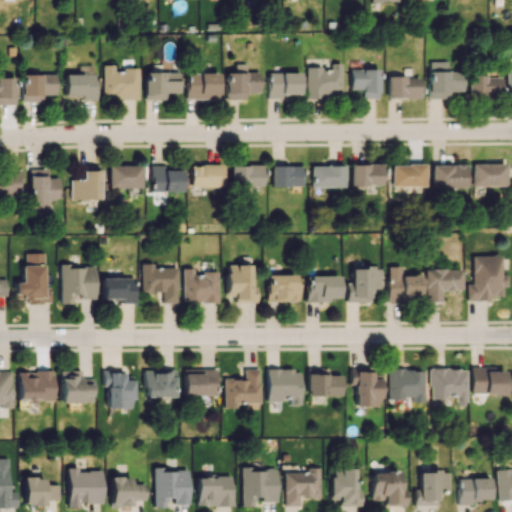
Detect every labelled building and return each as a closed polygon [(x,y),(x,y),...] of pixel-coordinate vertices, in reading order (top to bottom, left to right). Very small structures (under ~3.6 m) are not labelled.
[(448,98),(448,91),(461,91),(461,71),(446,71),(447,61),(428,61),(427,98),(448,98)] [(339,63),(327,64),(328,67),(304,68),(305,99),(340,98),(339,63)] [(224,73),(224,100),(244,100),(244,92),(257,92),(257,71),(244,72),(244,64),(233,64),(233,73),(224,73)] [(101,99),(137,99),(136,69),(112,69),(112,65),(101,65),(101,99)] [(349,89),(360,89),(361,99),(378,98),(377,69),(348,69),(349,89)] [(176,72),(142,72),(142,99),(164,99),(164,93),(176,93),(176,72)] [(298,73),(266,72),(266,99),(280,99),(280,94),(298,94),(298,73)] [(217,99),(217,73),(184,73),(183,99),(217,99)] [(20,101),(41,101),(41,94),(54,95),(54,74),(20,74),(20,101)] [(94,98),(94,74),(62,74),(62,98),(94,98)] [(419,77),(386,76),(386,97),(419,98),(419,77)] [(468,97),(500,96),(499,76),(468,76),(468,97)] [(0,104),(14,104),(13,77),(0,77),(0,104)] [(382,185),(382,164),(350,163),(349,184),(382,185)] [(471,186),(505,186),(504,163),(471,163),(471,186)] [(220,164),(188,165),(188,187),(221,187),(220,164)] [(228,165),(229,186),(262,185),(261,164),(228,165)] [(391,186),(424,186),(424,164),(391,164),(391,186)] [(431,165),(431,188),(465,187),(465,164),(431,165)] [(140,188),(140,165),(106,166),(107,191),(130,190),(130,188),(140,188)] [(180,170),(162,170),(162,165),(148,166),(148,191),(181,191),(180,170)] [(270,186),(301,186),(301,165),(269,165),(270,186)] [(343,187),(343,165),(310,165),(310,187),(343,187)] [(98,199),(97,167),(80,168),(80,179),(68,179),(68,199),(98,199)] [(57,178),(46,178),(46,169),(27,169),(27,208),(45,208),(45,199),(56,199),(57,178)] [(0,195),(17,196),(18,172),(0,171),(0,195)] [(43,253),(24,252),(24,265),(21,265),(21,282),(13,282),(13,300),(26,300),(26,303),(49,303),(49,287),(43,287),(43,253)] [(465,300),(488,300),(488,296),(500,296),(500,287),(504,287),(504,275),(499,275),(498,255),(470,256),(470,284),(465,284),(465,300)] [(58,264),(59,304),(74,303),(74,299),(94,298),(94,266),(72,266),(72,263),(58,264)] [(176,303),(176,267),(151,267),(151,263),(139,263),(140,292),(161,292),(161,303),(176,303)] [(224,296),(233,296),(233,302),(254,302),(254,286),(249,287),(249,264),(224,264),(224,296)] [(386,299),(418,300),(419,275),(400,275),(400,267),(386,266),(386,299)] [(378,288),(379,268),(348,267),(348,282),(344,282),(344,301),(367,302),(367,288),(378,288)] [(216,302),(216,272),(191,273),(191,268),(181,268),(181,302),(216,302)] [(461,290),(460,268),(426,269),(427,301),(441,300),(441,290),(461,290)] [(264,301),(295,301),(295,274),(264,275),(264,301)] [(337,276),(304,276),(303,302),(328,302),(328,297),(337,298),(337,276)] [(133,303),(133,277),(100,278),(100,299),(112,299),(112,303),(133,303)] [(181,396),(214,395),(214,368),(180,369),(181,396)] [(339,374),(326,375),(325,368),(304,368),(305,396),(340,395),(339,374)] [(385,398),(409,398),(409,402),(421,402),(422,369),(385,368),(385,398)] [(464,368),(428,369),(428,398),(453,398),(454,406),(465,405),(464,368)] [(503,368),(469,368),(469,394),(503,394),(503,368)] [(257,403),(257,369),(243,369),(243,380),(221,379),(221,407),(233,407),(233,403),(257,403)] [(298,405),(298,370),(263,369),(263,400),(287,401),(287,405),(298,405)] [(348,384),(353,384),(353,406),(378,406),(377,378),(370,378),(370,369),(347,369),(348,384)] [(0,407),(10,407),(9,370),(0,370),(0,407)] [(89,402),(89,379),(77,379),(77,370),(57,370),(57,402),(89,402)] [(172,397),(173,370),(142,370),(141,397),(172,397)] [(51,400),(50,371),(15,371),(16,400),(51,400)] [(104,407),(130,408),(130,381),(122,380),(122,371),(100,371),(99,386),(104,386),(104,407)] [(0,506),(15,506),(14,490),(7,490),(6,458),(0,457),(0,506)] [(282,472),(282,505),(298,505),(298,496),(318,496),(318,467),(307,467),(307,472),(282,472)] [(496,500),(511,498),(511,467),(493,470),(496,500)] [(65,507),(77,507),(77,502),(100,503),(100,470),(76,470),(76,468),(65,468),(65,507)] [(274,500),(274,468),(239,468),(239,506),(253,507),(253,500),(274,500)] [(353,469),(329,468),(328,499),(336,499),(336,504),(359,504),(359,489),(353,489),(353,469)] [(152,507),(167,507),(167,504),(186,504),(186,469),(151,469),(152,507)] [(405,489),(398,489),(398,472),(370,471),(369,500),(382,500),(382,504),(405,504),(405,489)] [(417,471),(418,489),(412,489),(412,505),(435,505),(435,491),(447,491),(447,471),(417,471)] [(57,484),(43,484),(43,477),(21,477),(21,505),(43,505),(43,500),(57,500),(57,484)] [(143,499),(143,483),(129,483),(130,477),(108,477),(108,507),(130,507),(130,499),(143,499)] [(456,505),(470,504),(469,500),(488,499),(487,477),(455,479),(456,505)]
